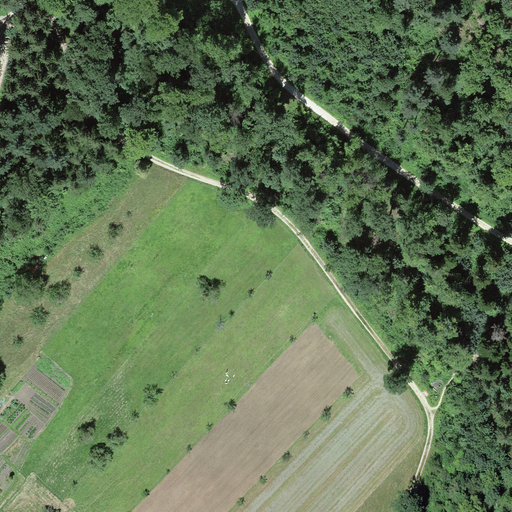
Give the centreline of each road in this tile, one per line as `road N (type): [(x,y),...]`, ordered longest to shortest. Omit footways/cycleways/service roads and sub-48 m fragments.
road 1 (track): [(49,0),(90,116),(141,151),(269,205),(423,398),(432,423)]
road 2 (track): [(237,0),(274,70),(299,96),(511,245)]
